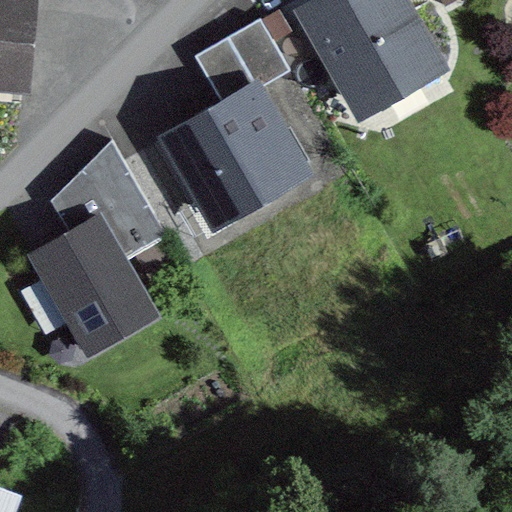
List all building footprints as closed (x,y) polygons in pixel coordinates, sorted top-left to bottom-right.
[(0,0),(0,82),(39,85),(45,0),(0,0)] [(299,0),(361,112),(455,61),(420,0),(299,0)] [(200,50),(225,94),(164,128),(218,224),(318,168),(267,79),(297,63),(268,11),(200,50)] [(166,308),(135,255),(176,231),(120,133),(59,195),(75,224),(37,246),(96,349),(166,308)] [(162,302),(192,290),(172,240),(142,252),(162,302)] [(0,477),(0,511),(24,511),(33,490),(0,477)]
